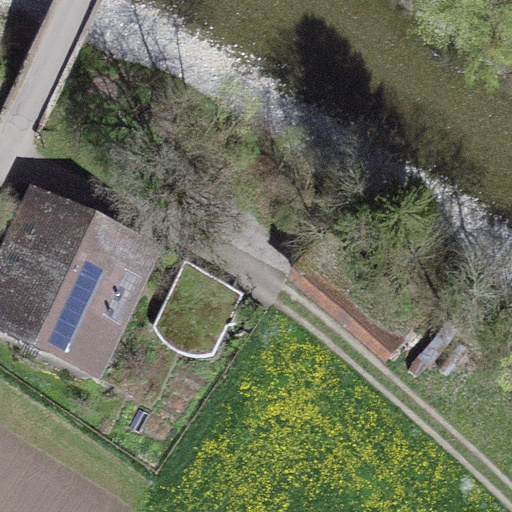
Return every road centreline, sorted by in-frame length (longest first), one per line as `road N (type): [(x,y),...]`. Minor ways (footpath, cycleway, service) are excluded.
road 1 (track): [(511,503),(428,418),(272,284),(11,136)]
road 2 (residential): [(77,0),(0,150)]
